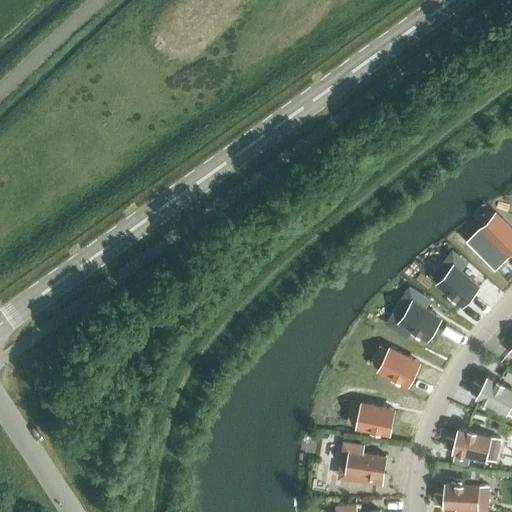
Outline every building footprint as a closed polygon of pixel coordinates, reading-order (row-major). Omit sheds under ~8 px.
[(483,227),(469,241),(496,268),(511,251),(511,227),(503,219),(488,233),(483,227)] [(454,264),(438,282),(463,304),(479,286),(454,264)] [(413,300),(400,321),(428,338),(441,318),(413,300)] [(390,347),(379,369),(409,384),(420,362),(390,347)] [(511,387),(489,376),(477,397),(507,412),(511,402),(511,387)] [(362,403),(358,426),(390,433),(395,409),(362,403)] [(459,428),(454,451),(486,459),(492,435),(459,428)] [(346,479),(383,484),(387,455),(363,452),(364,444),(351,442),(346,479)] [(455,454),(453,463),(467,467),(470,458),(455,454)] [(468,471),(467,478),(480,479),(480,472),(468,471)] [(445,506),(478,508),(479,484),(446,482),(445,506)]
